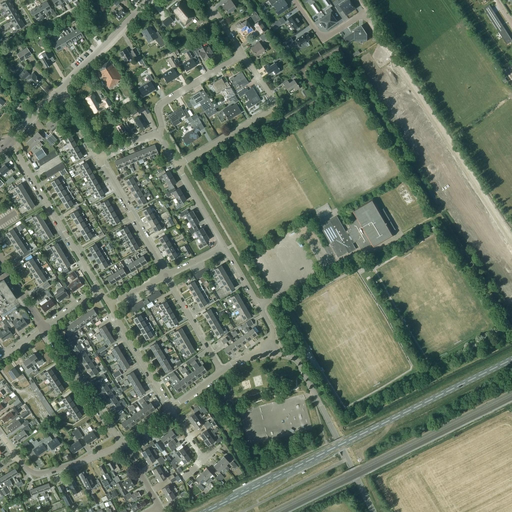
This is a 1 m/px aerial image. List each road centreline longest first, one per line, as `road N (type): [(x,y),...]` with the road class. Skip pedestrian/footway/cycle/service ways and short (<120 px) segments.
road 1 (residential): [(294,0),(321,38),(366,11),(511,240)]
road 2 (tertiary): [(205,511),(511,358)]
road 3 (unclassified): [(373,511),(299,362),(269,352)]
road 4 (residential): [(177,167),(275,104),(242,53)]
road 5 (residential): [(99,288),(9,139)]
road 6 (residential): [(122,443),(43,329)]
road 7 (residential): [(165,275),(98,157)]
road 8 (residential): [(158,135),(161,102),(242,53)]
road 9 (unclassified): [(59,89),(148,0)]
road 10 (residential): [(171,407),(107,303)]
road 11 (residential): [(122,443),(44,473),(28,470),(14,454)]
